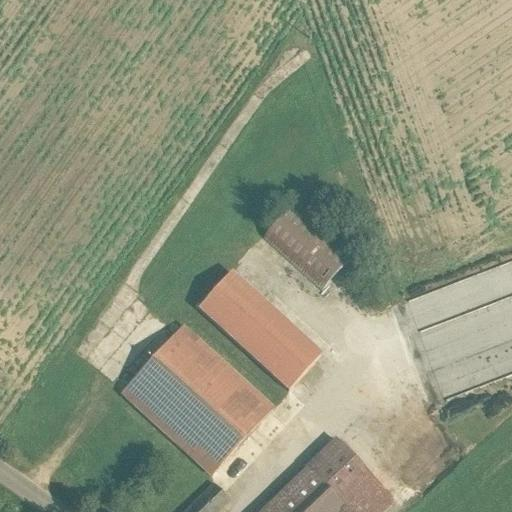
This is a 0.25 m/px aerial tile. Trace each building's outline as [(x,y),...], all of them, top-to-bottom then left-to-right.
[(291,208),(262,241),(319,294),(349,261),(291,208)] [(499,378),(511,374),(511,264),(409,298),(420,330),(418,331),(431,371),(491,351),(499,378)] [(286,395),(321,358),(231,275),(196,312),(286,395)] [(209,480),(273,411),(182,328),(119,398),(209,480)] [(385,511),(393,504),(333,441),(303,470),(303,472),(261,511),(385,511)] [(210,487),(184,511),(221,511),(228,505),(210,487)]
